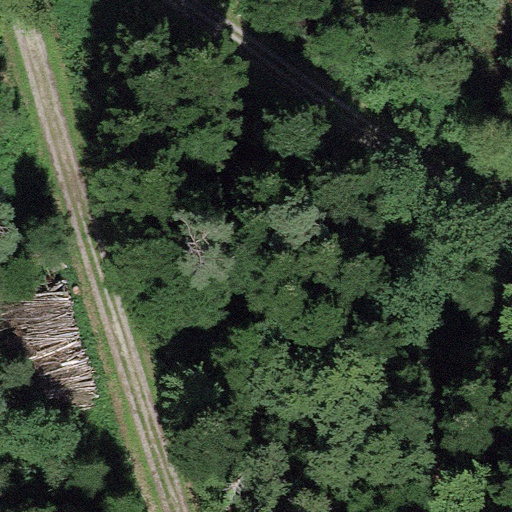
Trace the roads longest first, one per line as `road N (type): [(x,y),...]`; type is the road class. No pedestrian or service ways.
road 1 (track): [(24,0),(191,511)]
road 2 (track): [(177,0),(511,230)]
